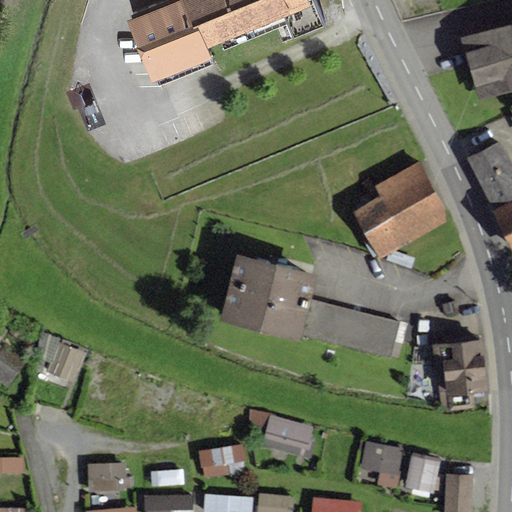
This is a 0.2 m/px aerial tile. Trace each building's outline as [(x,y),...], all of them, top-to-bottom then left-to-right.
[(296,0),(149,0),(110,16),(133,71),(299,4),(296,0)] [(511,19),(450,37),(467,97),(511,83),(511,19)] [(140,73),(106,86),(129,143),(163,130),(140,73)] [(511,176),(498,140),(463,153),(483,203),(511,192),(511,176)] [(378,200),(350,214),(372,259),(448,222),(418,162),(371,186),(378,200)] [(511,199),(485,211),(503,253),(511,249),(511,199)] [(302,277),(218,254),(202,314),(286,336),(302,277)] [(397,328),(306,303),(296,337),(388,363),(397,328)] [(77,382),(91,349),(56,335),(43,367),(77,382)] [(0,376),(9,384),(29,359),(0,336),(0,376)] [(475,339),(427,345),(432,395),(481,390),(475,339)] [(88,382),(122,397),(134,369),(101,354),(88,382)] [(141,376),(132,405),(164,414),(173,385),(141,376)] [(172,411),(201,423),(211,397),(182,385),(172,411)] [(307,457),(317,427),(271,412),(261,442),(307,457)] [(205,478),(249,470),(243,440),(199,448),(205,478)] [(364,440),(362,466),(381,468),(380,483),(401,485),(404,444),(364,440)] [(0,471),(26,470),(24,453),(0,454),(0,471)] [(406,486),(434,491),(440,459),(412,453),(406,486)] [(129,490),(129,460),(89,460),(89,490),(129,490)] [(446,469),(445,511),(473,511),(474,470),(446,469)] [(146,511),(193,511),(192,490),(146,493),(146,511)] [(260,490),(258,511),(294,511),(297,494),(260,490)] [(206,510),(219,511),(218,511),(253,511),(253,492),(206,492),(206,510)] [(312,511),(362,511),(364,500),(315,494),(312,511)]
